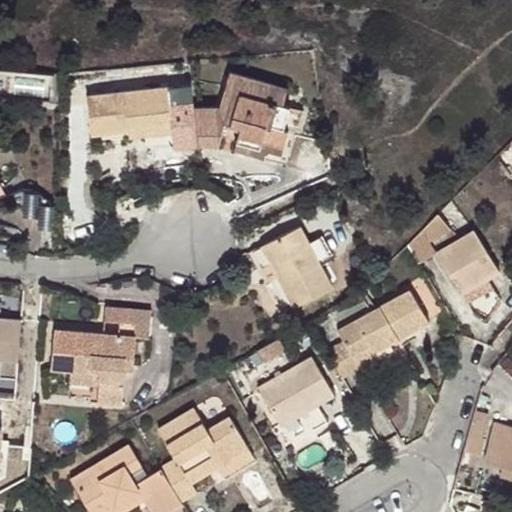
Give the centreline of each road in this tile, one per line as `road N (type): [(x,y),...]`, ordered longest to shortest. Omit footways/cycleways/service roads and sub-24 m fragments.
road 1 (residential): [(0,267),(69,274),(189,243)]
road 2 (residential): [(452,419),(421,485),(372,511)]
